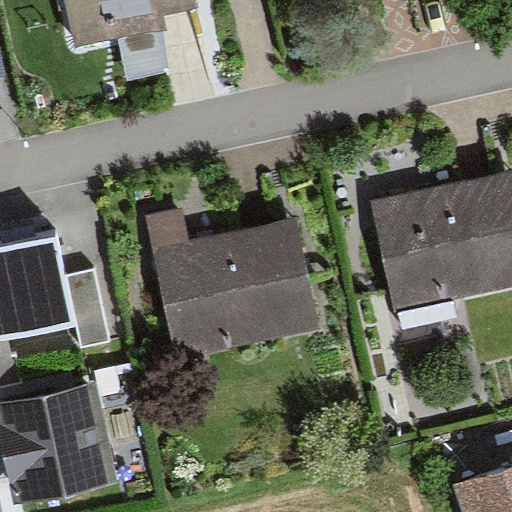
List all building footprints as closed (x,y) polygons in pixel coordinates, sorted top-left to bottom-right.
[(69,0),(72,15),(151,0),(69,0)] [(511,272),(511,173),(508,157),(369,186),(393,297),(511,272)] [(311,315),(287,204),(180,227),(174,198),(142,205),(171,345),(311,315)] [(0,338),(79,320),(55,217),(0,229),(0,338)] [(0,454),(10,503),(118,481),(95,367),(0,386),(0,454)] [(511,511),(511,443),(458,461),(474,511),(511,511)]
